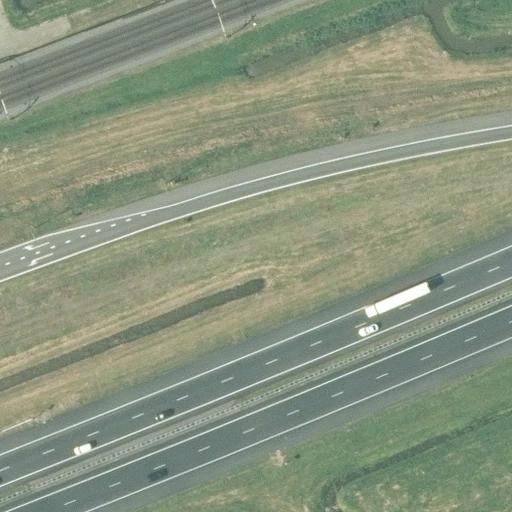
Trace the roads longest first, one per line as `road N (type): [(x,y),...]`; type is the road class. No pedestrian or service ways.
road 1 (motorway): [(511,260),(0,470)]
road 2 (motorway): [(511,130),(238,190),(0,271)]
road 3 (motorway): [(43,511),(511,319)]
